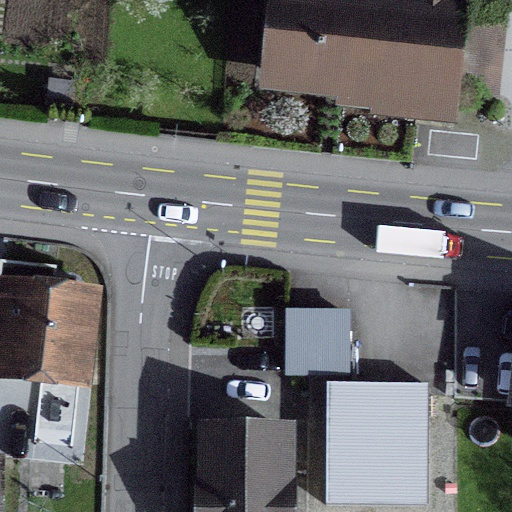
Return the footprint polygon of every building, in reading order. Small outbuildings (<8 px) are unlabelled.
[(275,0),(267,79),(453,98),(463,0),(275,0)] [(52,272),(0,266),(0,323),(5,324),(0,368),(0,374),(75,382),(84,301),(70,300),(72,283),(51,280),(52,272)] [(344,378),(345,318),(285,317),(284,378),(344,378)] [(323,508),(423,509),(424,388),(324,388),(323,508)] [(282,511),(283,437),(203,436),(202,511),(282,511)]
